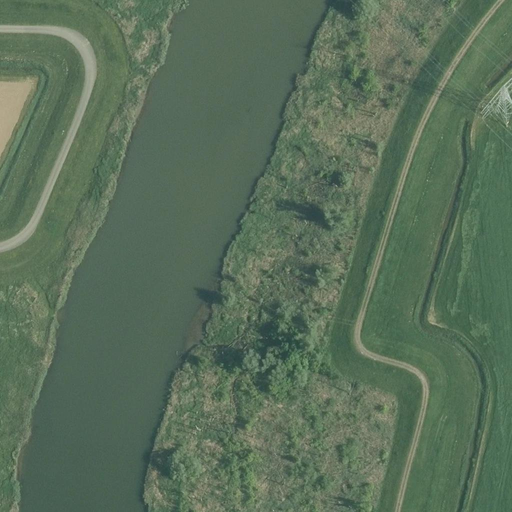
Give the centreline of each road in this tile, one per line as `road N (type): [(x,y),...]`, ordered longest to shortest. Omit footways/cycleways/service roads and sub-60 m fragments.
road 1 (track): [(502,0),(421,123),(356,335),(361,350),(419,372),(427,388),(396,511)]
road 2 (unclassified): [(0,28),(76,36),(91,79),(30,230),(0,246)]
